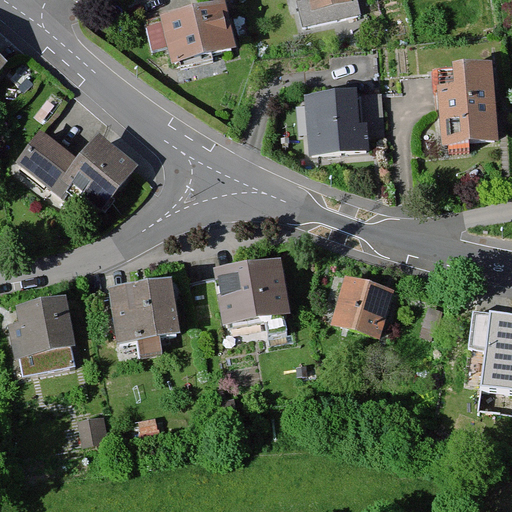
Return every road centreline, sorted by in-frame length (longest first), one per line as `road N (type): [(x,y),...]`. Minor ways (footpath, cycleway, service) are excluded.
road 1 (residential): [(211,162),(179,211),(121,250),(0,273)]
road 2 (residential): [(25,17),(100,84),(211,162)]
road 3 (residential): [(211,162),(343,224),(415,245)]
